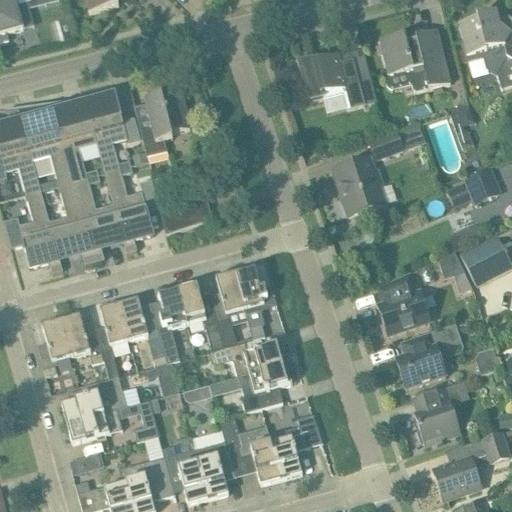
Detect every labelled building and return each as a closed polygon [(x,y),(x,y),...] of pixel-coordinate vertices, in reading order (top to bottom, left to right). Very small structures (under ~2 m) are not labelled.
[(0,0),(0,46),(8,45),(6,37),(24,32),(18,13),(14,0),(0,0)] [(85,0),(89,16),(118,9),(116,0),(85,0)] [(496,77),(499,90),(511,86),(511,20),(506,17),(497,20),(496,15),(476,20),(477,23),(458,28),(463,45),(460,46),(465,65),(482,61),(485,70),(496,77)] [(52,24),(58,46),(72,42),(66,20),(52,24)] [(450,87),(436,34),(405,42),(404,38),(379,44),(388,79),(408,74),(413,97),(450,87)] [(350,55),(312,65),(311,62),(296,65),(310,106),(323,102),(322,97),(346,91),(351,112),(376,106),(369,79),(357,82),(350,55)] [(163,104),(162,99),(145,103),(146,107),(134,111),(145,157),(146,160),(146,161),(167,156),(164,144),(172,142),(171,137),(190,133),(181,99),(163,104)] [(118,167),(113,147),(126,144),(128,143),(116,101),(96,106),(95,102),(96,102),(96,100),(83,102),(83,104),(84,104),(87,113),(96,147),(105,178),(120,174),(130,171),(128,165),(118,167)] [(461,101),(456,111),(457,115),(468,111),(467,107),(466,100),(461,101)] [(64,156),(73,187),(98,180),(96,174),(84,177),(77,153),(96,147),(87,113),(65,119),(61,107),(62,107),(62,105),(51,107),(64,156)] [(32,165),(49,160),(56,184),(44,188),(45,194),(58,191),(73,187),(64,156),(51,107),(40,108),(40,110),(41,110),(45,124),(23,130),(32,165)] [(32,165),(23,130),(18,113),(20,113),(19,111),(6,113),(6,115),(7,115),(11,129),(0,132),(0,184),(7,183),(5,177),(18,173),(25,199),(41,195),(32,165)] [(474,127),(468,111),(457,115),(450,118),(462,153),(474,149),(469,135),(465,136),(463,131),(474,127)] [(407,152),(422,147),(417,134),(403,139),(407,152)] [(403,155),(397,137),(369,147),(376,165),(403,155)] [(145,157),(133,160),(135,169),(147,166),(146,161),(146,160),(145,157)] [(374,174),(370,162),(333,174),(338,190),(341,190),(344,199),(341,200),(348,220),(385,208),(379,190),(382,189),(377,173),(374,174)] [(148,167),(134,171),(138,187),(152,183),(148,167)] [(112,204),(122,243),(126,258),(137,255),(134,244),(153,239),(142,196),(140,197),(127,200),(122,180),(131,178),(130,171),(120,174),(105,178),(112,204)] [(502,198),(491,173),(447,192),(456,212),(472,205),(474,210),(502,198)] [(112,204),(93,210),(87,190),(99,186),(98,180),(73,187),(94,266),(104,264),(100,249),(122,243),(112,204)] [(48,222),(59,260),(81,254),(85,269),(94,266),(73,187),(58,191),(65,217),(48,222)] [(48,222),(41,195),(25,199),(33,226),(20,230),(17,222),(4,226),(11,253),(24,249),(30,272),(49,267),(52,278),(63,275),(60,264),(59,260),(48,222)] [(212,223),(206,199),(159,214),(165,239),(212,223)] [(448,242),(454,255),(466,249),(461,237),(448,242)] [(511,271),(511,269),(496,239),(460,257),(477,290),(511,271)] [(441,274),(450,271),(453,279),(464,275),(454,257),(438,264),(441,274)] [(276,310),(269,288),(259,291),(254,271),(235,276),(245,313),(246,318),(276,310)] [(226,318),(245,313),(235,276),(215,281),(226,318)] [(415,296),(409,277),(377,291),(385,317),(381,318),(388,340),(430,326),(419,294),(415,296)] [(177,292),(187,329),(206,324),(196,286),(177,292)] [(187,329),(177,292),(158,297),(168,334),(187,329)] [(119,308),(129,345),(148,340),(138,302),(119,308)] [(129,345),(119,308),(100,313),(110,350),(129,345)] [(61,323),(71,361),(90,355),(80,318),(61,323)] [(217,325),(224,352),(237,348),(230,322),(217,325)] [(52,366),(71,361),(61,323),(42,328),(52,366)] [(211,355),(224,352),(217,325),(204,329),(211,355)] [(463,351),(455,329),(401,347),(406,362),(396,365),(406,393),(445,380),(440,364),(460,357),(463,351)] [(264,340),(261,330),(250,333),(253,344),(264,340)] [(159,341),(164,360),(166,368),(179,364),(172,337),(159,341)] [(252,344),(237,348),(224,352),(211,355),(215,370),(232,365),(237,381),(238,381),(286,367),(281,347),(254,355),(252,344)] [(481,355),(477,367),(481,379),(499,373),(492,352),(481,355)] [(108,383),(118,381),(111,355),(101,357),(104,365),(108,383)] [(104,365),(101,357),(90,360),(92,368),(104,365)] [(155,371),(166,368),(164,360),(153,363),(155,371)] [(189,363),(180,365),(182,374),(182,376),(192,373),(189,363)] [(172,367),(174,376),(182,374),(180,365),(172,367)] [(280,391),(292,388),(286,367),(238,381),(244,401),(241,405),(245,417),(261,412),(284,406),(282,400),(277,397),(276,392),(280,391)] [(166,368),(155,371),(158,380),(173,376),(171,368),(167,369),(166,368)] [(57,378),(55,370),(43,373),(46,381),(57,378)] [(511,378),(508,378),(503,380),(511,407),(511,378)] [(61,407),(67,427),(104,417),(117,414),(127,411),(118,381),(108,383),(91,388),(94,398),(61,407)] [(469,402),(463,386),(418,401),(422,415),(414,418),(419,434),(415,435),(420,447),(423,446),(424,449),(460,437),(451,408),(469,402)] [(203,400),(210,398),(208,389),(200,391),(203,400)] [(159,441),(149,405),(138,408),(144,431),(134,434),(137,447),(159,441)] [(104,417),(67,427),(72,447),(122,434),(117,414),(104,417)] [(511,429),(511,415),(499,417),(500,431),(511,429)] [(323,448),(313,419),(297,424),(299,432),(305,452),(323,448)] [(219,424),(225,445),(227,455),(241,451),(242,451),(238,436),(234,420),(219,424)] [(280,483),(270,446),(269,441),(266,429),(238,436),(242,451),(241,451),(243,457),(251,455),(260,489),(280,483)] [(269,441),(270,446),(280,483),(302,477),(296,455),(305,452),(299,432),(269,441)] [(508,461),(500,436),(461,450),(465,463),(433,474),(440,497),(445,499),(448,510),(449,510),(447,503),(481,492),(474,472),(508,461)] [(225,445),(195,453),(208,503),(228,498),(219,465),(229,462),(227,455),(225,445)] [(165,462),(169,479),(179,476),(188,508),(208,503),(195,453),(175,459),(173,450),(162,453),(165,462)] [(174,498),(169,479),(165,462),(122,474),(125,485),(130,503),(132,511),(154,511),(152,504),(151,502),(156,501),(157,503),(174,498)] [(132,511),(130,503),(125,485),(104,491),(104,492),(90,496),(87,486),(75,489),(81,511),(108,511),(109,511),(132,511)]
